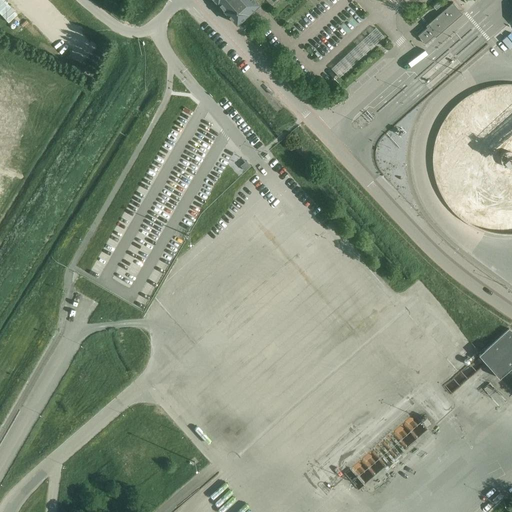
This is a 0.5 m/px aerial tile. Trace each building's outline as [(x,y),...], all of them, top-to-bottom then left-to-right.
[(214,0),(237,24),(238,23),(259,4),(255,0),(214,0)] [(356,12),(361,9),(356,1),(351,4),(356,12)] [(427,28),(418,35),(425,44),(434,36),(436,38),(463,14),(453,3),(426,26),(427,28)] [(379,26),(338,68),(347,77),(388,35),(379,26)] [(327,45),(330,50),(336,47),(333,42),(327,45)] [(511,88),(509,88),(503,88),(494,89),(488,91),(480,93),(472,97),(466,100),(459,105),(453,110),(447,116),(442,123),(438,130),(435,136),(432,144),(431,151),(429,158),(429,166),(429,174),(430,182),(432,189),(435,197),(437,202),(441,209),(446,217),(451,222),(456,227),(463,232),(470,237),(478,241),(485,243),(493,245),(500,246),(507,246),(511,246),(511,88)] [(220,190),(231,177),(223,170),(212,183),(220,190)] [(508,378),(511,374),(511,331),(487,354),(508,378)] [(352,472),(364,489),(369,485),(357,468),(352,472)]
